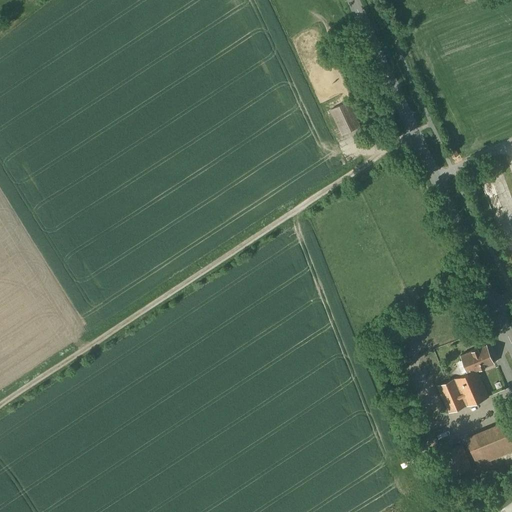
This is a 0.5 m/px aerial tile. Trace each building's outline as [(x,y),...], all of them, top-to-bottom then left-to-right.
[(495,364),(487,345),(460,356),(468,375),(478,371),(495,364)] [(449,413),(489,397),(478,371),(468,375),(438,388),(449,413)] [(414,418),(407,421),(413,436),(421,433),(414,418)] [(478,466),(511,452),(511,420),(468,438),(478,466)] [(471,468),(462,446),(441,455),(451,477),(471,468)]
